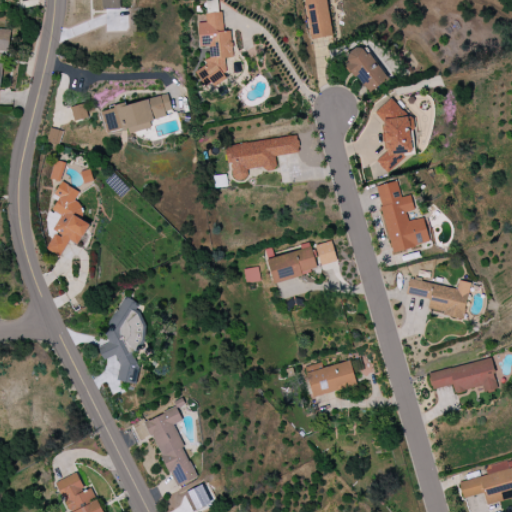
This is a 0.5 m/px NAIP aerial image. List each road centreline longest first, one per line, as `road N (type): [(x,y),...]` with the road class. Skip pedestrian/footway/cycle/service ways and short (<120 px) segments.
road 1 (residential): [(54,0),(54,38),(21,188),(22,234),(39,290),(150,511)]
road 2 (residential): [(334,106),(330,133),(439,511)]
